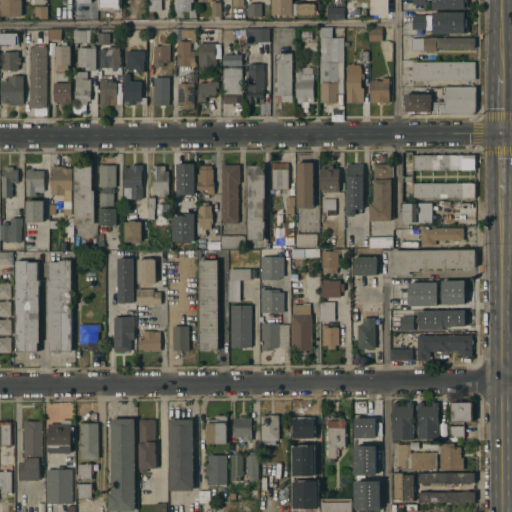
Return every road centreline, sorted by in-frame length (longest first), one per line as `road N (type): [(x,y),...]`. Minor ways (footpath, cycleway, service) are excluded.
road 1 (residential): [(511,379),(384,388),(0,389)]
road 2 (tertiary): [(511,133),(0,136)]
road 3 (tertiary): [(502,0),(502,511)]
